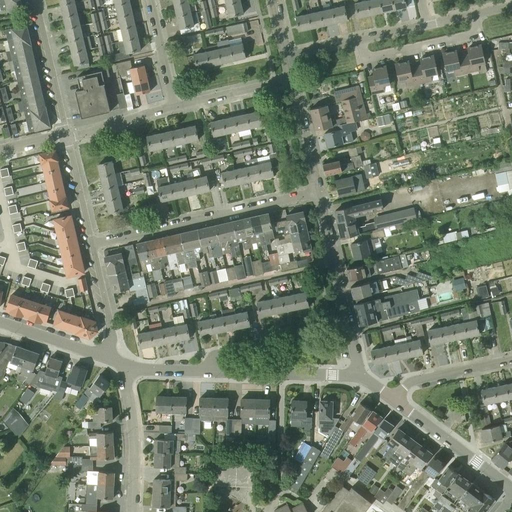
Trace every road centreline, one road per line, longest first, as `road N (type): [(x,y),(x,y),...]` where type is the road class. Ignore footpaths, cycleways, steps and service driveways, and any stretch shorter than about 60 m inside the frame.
road 1 (residential): [(88,243),(316,192)]
road 2 (residential): [(207,370),(222,351),(344,317)]
road 3 (residential): [(357,377),(207,370)]
road 4 (residential): [(511,488),(392,397)]
road 5 (residential): [(285,56),(428,24)]
road 6 (residential): [(132,511),(127,366)]
road 7 (residential): [(64,134),(31,0)]
road 8 (residential): [(344,317),(316,192)]
road 9 (residential): [(392,397),(427,379),(511,360)]
